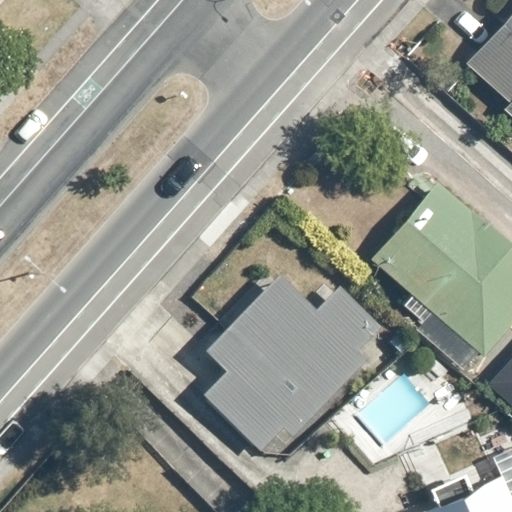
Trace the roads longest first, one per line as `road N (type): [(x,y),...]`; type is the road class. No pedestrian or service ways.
road 1 (secondary): [(335,0),(0,381)]
road 2 (secondary): [(0,231),(204,0)]
